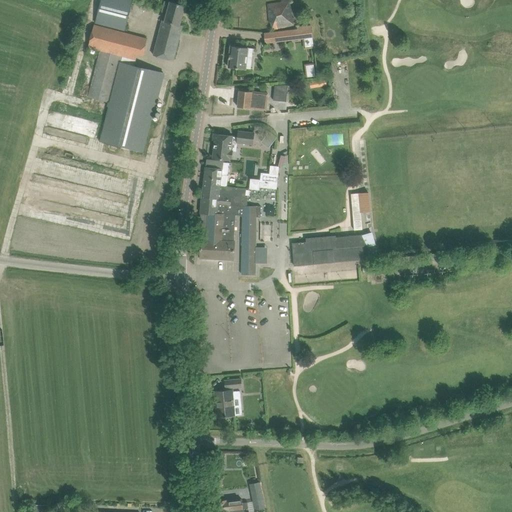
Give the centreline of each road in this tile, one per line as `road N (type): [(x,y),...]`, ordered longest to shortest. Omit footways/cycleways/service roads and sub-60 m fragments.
road 1 (unclassified): [(194,439),(353,446),(511,402)]
road 2 (tertiary): [(180,279),(215,0)]
road 3 (unclassified): [(180,279),(0,260)]
road 4 (tertiary): [(194,439),(180,279)]
